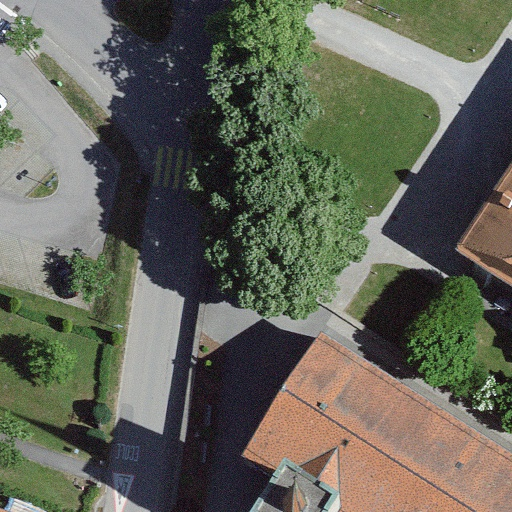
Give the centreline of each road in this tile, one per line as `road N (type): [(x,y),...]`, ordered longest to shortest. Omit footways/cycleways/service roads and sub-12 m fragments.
road 1 (residential): [(135,511),(196,150)]
road 2 (residential): [(60,0),(196,150)]
road 3 (residential): [(196,150),(217,0)]
